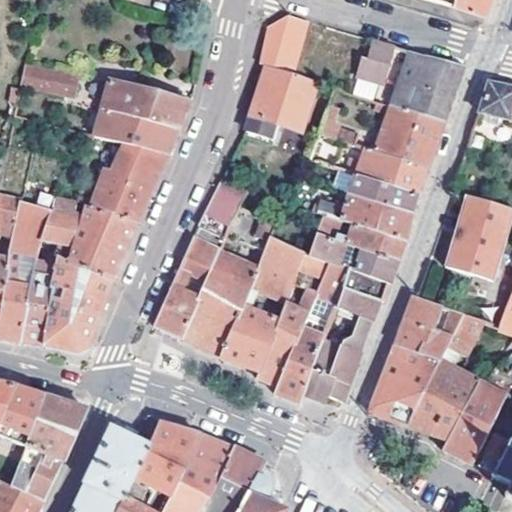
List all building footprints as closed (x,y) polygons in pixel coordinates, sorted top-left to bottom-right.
[(457,0),(455,10),(487,19),(493,0),(457,0)] [(269,39),(261,66),(268,69),(307,81),(315,55),(269,39)] [(393,50),(374,45),(367,63),(360,63),(356,76),(382,85),(393,50)] [(463,71),(407,55),(391,107),(444,123),(453,100),(463,71)] [(25,83),(59,92),(62,72),(29,63),(25,83)] [(302,134),(318,86),(307,81),(268,69),(261,90),(252,117),(302,134)] [(84,77),(62,72),(59,92),(79,97),(84,77)] [(112,84),(105,109),(178,133),(190,107),(112,84)] [(511,90),(488,85),(479,115),(490,118),(488,126),(496,128),(498,121),(511,124),(511,90)] [(444,123),(391,107),(388,116),(379,143),(335,128),(343,102),(345,94),(333,91),(319,136),(366,151),(424,171),(428,172),(433,157),(444,123)] [(343,102),(388,116),(391,107),(345,94),(343,102)] [(178,133),(105,109),(96,138),(115,143),(122,146),(167,158),(177,137),(178,133)] [(96,138),(90,136),(89,141),(94,143),(90,159),(108,165),(115,143),(96,138)] [(113,174),(122,146),(115,143),(108,165),(106,172),(113,174)] [(113,174),(106,172),(97,202),(88,201),(86,208),(135,227),(137,227),(141,217),(167,158),(122,146),(113,174)] [(348,173),(356,176),(416,196),(418,191),(424,171),(366,151),(360,164),(352,162),(348,173)] [(348,173),(338,170),(330,192),(349,198),(356,176),(348,173)] [(223,180),(249,190),(256,193),(260,184),(227,173),(223,180)] [(356,176),(349,198),(411,217),(412,212),(416,196),(356,176)] [(223,180),(207,213),(231,222),(238,209),(249,190),(223,180)] [(326,206),(334,209),(343,212),(349,198),(330,192),(326,206)] [(0,197),(0,325),(9,285),(15,253),(25,205),(26,201),(1,194),(0,197)] [(343,212),(340,222),(404,244),(409,222),(411,217),(349,198),(343,212)] [(53,211),(77,216),(79,204),(56,199),(53,211)] [(467,199),(456,236),(463,238),(464,233),(475,201),(467,199)] [(511,213),(475,201),(464,233),(463,238),(456,236),(445,269),(490,283),(511,213)] [(317,204),(313,213),(324,217),(327,218),(332,219),(334,209),(326,206),(317,204)] [(25,205),(15,253),(26,255),(34,257),(33,262),(40,263),(40,262),(45,240),(53,211),(25,205)] [(86,208),(84,217),(76,247),(71,260),(68,269),(113,283),(122,259),(135,227),(86,208)] [(231,222),(224,237),(267,252),(272,238),(278,224),(238,209),(231,222)] [(45,240),(76,247),(84,217),(77,216),(53,211),(45,240)] [(207,213),(200,227),(224,237),(231,222),(207,213)] [(324,217),(317,235),(321,237),(327,218),(324,217)] [(340,222),(333,241),(397,264),(399,260),(404,244),(340,222)] [(326,263),(350,272),(390,287),(391,282),(397,264),(333,241),(321,237),(317,235),(310,257),(326,263)] [(260,270),(252,290),(287,303),(293,286),(305,255),(272,238),(267,252),(260,270)] [(158,331),(182,343),(219,251),(219,250),(194,239),(188,252),(171,292),(155,330),(158,331)] [(219,251),(182,343),(188,346),(205,355),(221,359),(244,308),(252,290),(260,270),(219,251)] [(15,253),(9,285),(20,287),(26,255),(15,253)] [(293,286),(314,293),(326,263),(310,257),(305,255),(293,286)] [(68,269),(71,260),(59,257),(58,266),(68,269)] [(40,263),(33,289),(20,342),(25,343),(44,347),(58,266),(40,262),(40,263)] [(306,314),(277,389),(274,397),(278,398),(298,407),(301,400),(323,344),(335,312),(342,292),(350,272),(326,263),(314,293),(306,314)] [(58,266),(44,347),(77,354),(89,348),(99,321),(113,283),(68,269),(58,266)] [(350,272),(342,292),(378,305),(383,306),(390,287),(350,272)] [(20,342),(33,289),(20,287),(9,285),(0,325),(0,338),(15,341),(20,342)] [(511,286),(497,333),(511,338),(511,286)] [(335,312),(358,321),(371,325),(378,305),(342,292),(335,312)] [(393,350),(438,368),(462,318),(413,299),(410,305),(393,350)] [(280,322),(258,375),(256,381),(259,382),(277,389),(306,314),(285,307),(280,322)] [(244,308),(221,359),(253,373),(258,375),(280,322),(244,308)] [(438,368),(407,431),(441,442),(446,443),(448,443),(478,385),(453,369),(461,355),(464,357),(482,325),(462,318),(438,368)] [(340,346),(338,349),(359,357),(365,341),(371,325),(358,321),(352,339),(340,346)] [(338,349),(323,344),(301,400),(326,409),(328,403),(340,407),(359,357),(338,349)] [(402,429),(407,431),(438,368),(393,350),(389,360),(367,415),(402,429)] [(459,460),(471,467),(506,399),(511,401),(511,376),(498,370),(490,377),(488,388),(478,385),(448,443),(446,443),(442,451),(447,454),(459,460)] [(488,388),(490,377),(483,375),(478,385),(488,388)] [(0,422),(13,388),(0,385),(0,422)] [(0,438),(16,446),(27,450),(46,398),(39,396),(13,388),(0,422),(0,438)] [(53,401),(46,398),(27,450),(13,482),(10,488),(43,503),(86,413),(53,401)] [(135,441),(147,447),(159,423),(146,417),(135,441)] [(166,496),(198,435),(177,428),(159,423),(147,447),(132,481),(166,496)] [(116,511),(123,499),(132,481),(147,447),(135,441),(132,440),(124,436),(112,431),(80,498),(73,511),(116,511)] [(200,511),(233,450),(204,437),(199,435),(198,435),(166,496),(159,511),(200,511)] [(505,446),(506,443),(493,437),(484,456),(496,462),(498,458),(502,460),(509,448),(505,446)] [(0,483),(16,446),(0,438),(0,483)] [(511,438),(511,441),(508,440),(506,443),(505,446),(509,448),(502,460),(498,458),(496,462),(494,465),(499,467),(493,478),(511,486),(505,498),(511,501),(511,438)] [(200,511),(240,511),(259,478),(264,467),(238,453),(233,450),(200,511)] [(286,511),(287,511),(266,504),(268,498),(270,494),(269,484),(265,481),(259,478),(240,511),(286,511)] [(6,479),(3,485),(10,488),(13,482),(6,479)] [(0,511),(38,511),(43,503),(10,488),(3,485),(0,483),(0,511)] [(147,511),(123,499),(116,511),(147,511)]
